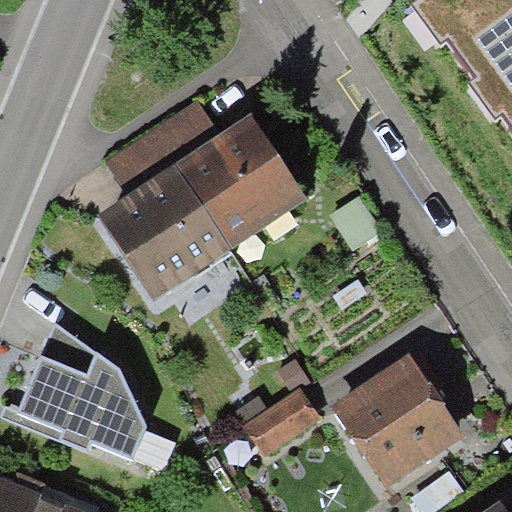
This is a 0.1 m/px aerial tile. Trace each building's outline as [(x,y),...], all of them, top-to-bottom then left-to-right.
[(511,0),(427,0),(415,10),(445,48),(453,42),(483,82),(473,89),(498,122),(507,114),(511,121),(511,0)] [(109,161),(131,193),(220,132),(198,100),(109,161)] [(153,300),(307,198),(251,113),(220,132),(131,193),(97,216),(153,300)] [(146,432),(121,370),(55,323),(20,411),(8,406),(4,415),(90,451),(94,442),(164,472),(177,445),(146,432)] [(385,488),(464,436),(409,354),(331,406),(385,488)] [(322,420),(302,389),(243,426),(263,458),(322,420)] [(452,472),(414,498),(424,511),(434,511),(465,491),(452,472)] [(0,511),(87,511),(0,475),(0,511)] [(508,511),(499,498),(478,511),(508,511)]
